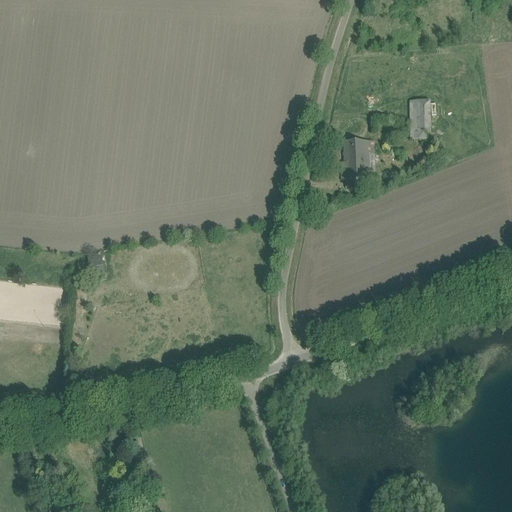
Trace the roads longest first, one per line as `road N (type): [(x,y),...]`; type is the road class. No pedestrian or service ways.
road 1 (unclassified): [(294,360),(281,294),(351,0)]
road 2 (unclassified): [(0,431),(245,377)]
road 3 (unclassified): [(294,360),(511,278)]
road 4 (unclassified): [(293,511),(245,377)]
